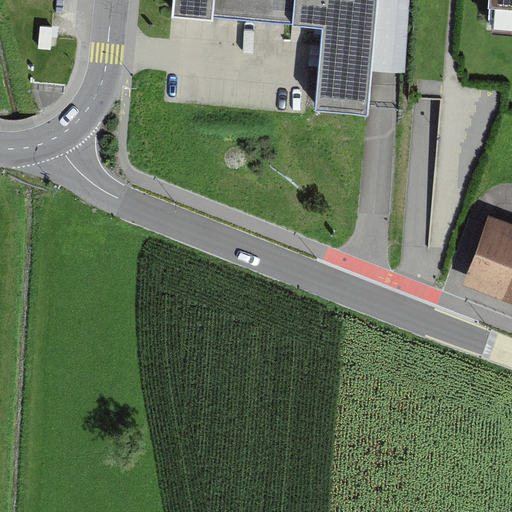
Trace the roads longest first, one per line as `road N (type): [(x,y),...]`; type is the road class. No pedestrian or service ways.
road 1 (tertiary): [(59,138),(82,176),(105,194),(511,352)]
road 2 (tertiary): [(112,0),(100,89),(59,138)]
